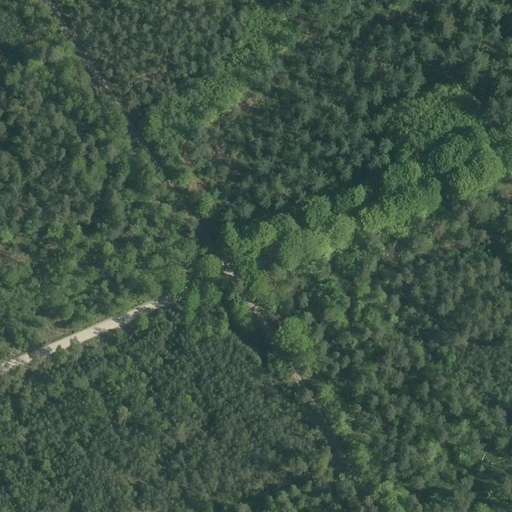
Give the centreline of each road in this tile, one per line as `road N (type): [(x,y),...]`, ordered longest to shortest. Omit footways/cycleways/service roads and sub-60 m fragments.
road 1 (track): [(376,511),(231,272),(44,0)]
road 2 (track): [(0,369),(511,152)]
